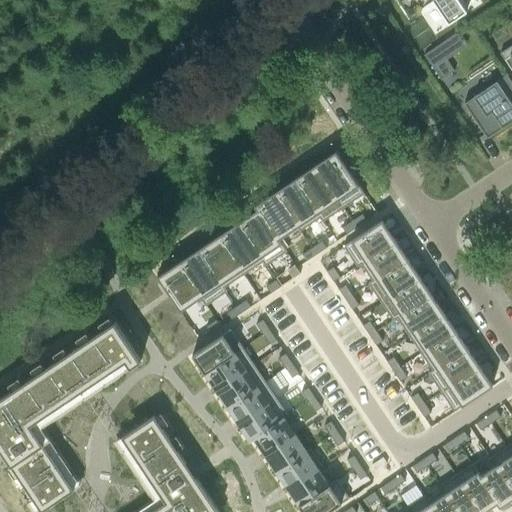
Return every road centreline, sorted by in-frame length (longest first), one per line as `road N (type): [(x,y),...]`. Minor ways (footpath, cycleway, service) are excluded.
road 1 (residential): [(431,227),(291,20)]
road 2 (residential): [(511,343),(431,227)]
road 3 (residential): [(402,457),(511,385)]
